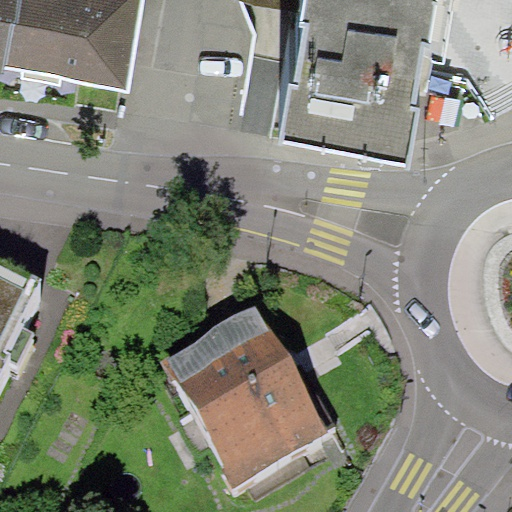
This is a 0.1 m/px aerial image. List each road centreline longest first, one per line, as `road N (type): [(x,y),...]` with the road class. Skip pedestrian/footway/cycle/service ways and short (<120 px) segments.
road 1 (tertiary): [(431,238),(164,186),(0,165)]
road 2 (secondary): [(431,238),(425,294),(435,338),(461,383),(492,408)]
road 3 (residential): [(425,511),(492,408)]
